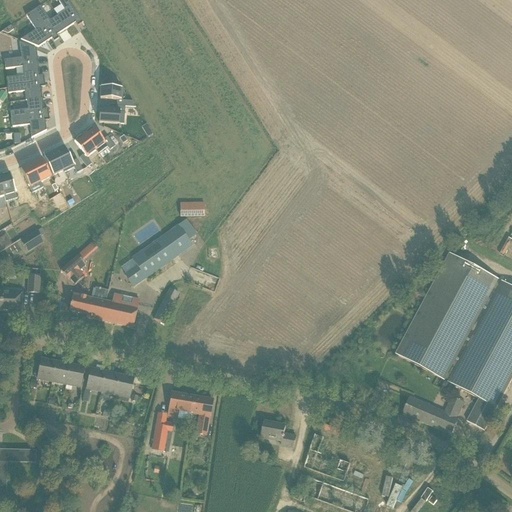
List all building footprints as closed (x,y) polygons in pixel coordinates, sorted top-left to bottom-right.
[(57,0),(61,5),(53,10),(57,16),(66,29),(75,23),(77,27),(82,23),(66,0),(57,0)] [(40,7),(33,11),(51,39),(53,42),(59,39),(56,36),(66,29),(57,16),(49,21),(40,7)] [(21,40),(20,40),(38,48),(51,39),(33,11),(26,16),(35,30),(21,40)] [(10,26),(2,32),(7,34),(13,30),(10,26)] [(21,58),(4,60),(5,70),(22,68),(22,67),(38,65),(36,50),(19,42),(19,43),(21,58)] [(17,77),(6,78),(7,86),(44,82),(43,76),(39,77),(38,65),(22,67),(22,68),(16,69),(17,77)] [(44,82),(7,86),(8,94),(24,92),(25,101),(26,101),(42,99),(41,88),(45,87),(44,82)] [(100,99),(100,100),(116,101),(116,107),(125,107),(136,108),(132,102),(122,101),(123,89),(100,88),(100,89),(101,89),(100,99)] [(27,110),(10,112),(11,120),(48,115),(47,110),(43,110),(42,99),(26,101),(27,110)] [(99,111),(98,123),(124,125),(125,107),(116,107),(115,112),(99,111)] [(48,115),(11,120),(12,128),(29,126),(31,139),(46,131),(45,122),(49,121),(48,115)] [(93,128),(83,135),(96,151),(95,152),(98,155),(107,148),(109,151),(114,147),(107,137),(102,141),(93,128)] [(75,141),(74,142),(84,155),(79,158),(86,168),(92,164),(87,158),(95,152),(96,151),(83,135),(80,138),(79,137),(74,140),(75,141)] [(123,136),(119,139),(123,145),(127,141),(123,136)] [(58,151),(54,153),(63,172),(63,174),(74,168),(76,174),(82,171),(77,160),(71,162),(64,148),(63,148),(63,147),(57,150),(58,151)] [(44,158),(43,158),(53,177),(63,172),(54,153),(44,158)] [(41,159),(31,165),(40,183),(50,178),(41,159)] [(31,165),(20,170),(32,194),(43,188),(40,183),(31,165)] [(9,174),(0,176),(0,183),(4,197),(3,197),(5,203),(17,199),(9,174)] [(59,195),(54,199),(58,206),(64,202),(59,195)] [(205,216),(204,204),(185,203),(185,204),(181,204),(181,205),(180,217),(189,217),(189,218),(204,217),(205,216)] [(126,273),(124,274),(134,288),(146,279),(193,246),(189,239),(196,234),(186,219),(179,225),(131,258),(132,259),(137,266),(126,273)] [(36,232),(20,241),(27,251),(42,242),(36,232)] [(6,236),(0,239),(0,242),(2,245),(4,249),(11,244),(6,236)] [(87,248),(92,253),(97,248),(92,243),(87,248)] [(450,254),(396,355),(447,382),(500,281),(450,254)] [(77,256),(60,271),(69,281),(70,279),(75,285),(85,277),(80,271),(86,266),(77,256)] [(40,278),(29,277),(28,293),(39,294),(40,278)] [(511,287),(500,281),(447,382),(479,399),(467,422),(484,432),(511,378),(511,287)] [(163,324),(168,315),(179,294),(169,289),(153,319),(163,324)] [(22,292),(2,291),(0,312),(7,312),(7,314),(21,315),(21,305),(22,292)] [(102,316),(101,322),(132,329),(139,299),(132,297),(131,303),(121,301),(122,295),(114,293),(112,304),(105,302),(102,316)] [(86,318),(101,322),(105,302),(73,295),(69,311),(87,315),(86,318)] [(52,382),(55,362),(41,360),(39,369),(37,379),(52,382)] [(55,362),(52,382),(66,385),(69,365),(62,364),(58,363),(55,362)] [(72,366),(69,365),(66,385),(80,388),(82,378),(84,368),(76,366),(76,367),(72,366)] [(101,392),(105,373),(91,369),(88,379),(86,389),(101,392)] [(107,373),(105,373),(101,392),(115,395),(119,376),(111,374),(107,374),(107,373)] [(121,376),(119,376),(115,395),(129,399),(131,389),(133,379),(125,377),(125,378),(121,377),(121,376)] [(192,414),(194,398),(193,398),(173,395),(173,394),(172,394),(170,404),(168,416),(177,418),(179,411),(192,414)] [(444,413),(437,410),(411,398),(407,406),(403,415),(421,423),(422,423),(450,435),(450,436),(451,436),(458,419),(458,418),(465,403),(451,397),(444,413)] [(194,398),(192,414),(200,415),(196,434),(206,436),(212,401),(211,401),(195,398),(194,398)] [(158,414),(156,429),(168,431),(172,432),(173,423),(165,422),(166,415),(158,414)] [(265,423),(263,432),(262,437),(282,441),(281,447),(293,449),(296,437),(284,435),(285,426),(276,425),(276,426),(265,424),(265,423)] [(155,431),(152,450),(164,452),(168,431),(156,429),(155,431)] [(310,450),(303,468),(305,469),(343,483),(347,474),(350,465),(350,464),(341,461),(343,454),(345,449),(346,447),(323,438),(315,435),(312,445),(310,450)] [(0,502),(6,503),(7,463),(36,464),(36,451),(0,450),(0,502)] [(390,493),(395,473),(388,472),(383,491),(390,493)] [(341,490),(301,475),(295,492),(350,511),(364,511),(369,499),(341,490)] [(393,509),(403,487),(397,484),(387,506),(393,509)]
